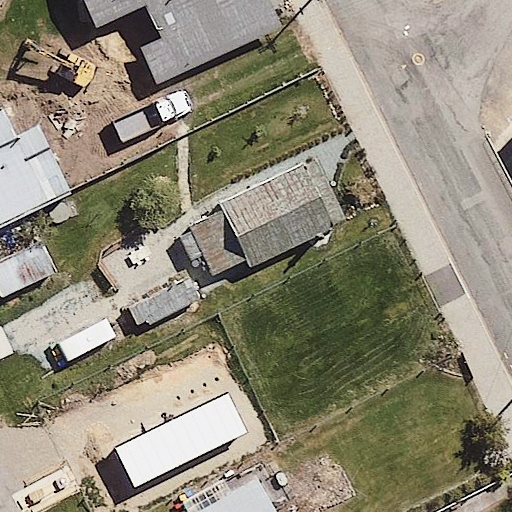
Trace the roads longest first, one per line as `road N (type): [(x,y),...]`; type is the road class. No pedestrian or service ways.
road 1 (residential): [(511,290),(416,113)]
road 2 (residential): [(503,0),(416,113)]
road 3 (residential): [(416,113),(360,0)]
